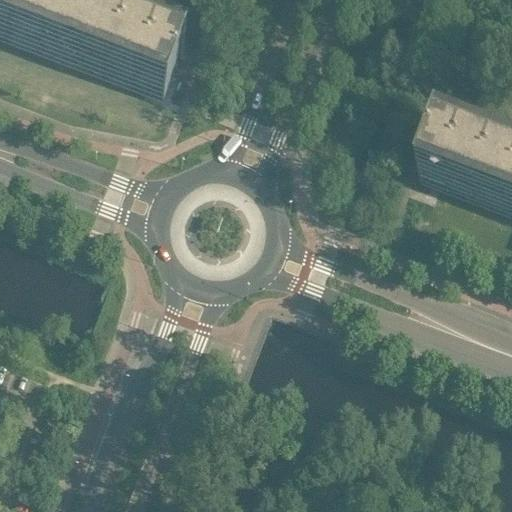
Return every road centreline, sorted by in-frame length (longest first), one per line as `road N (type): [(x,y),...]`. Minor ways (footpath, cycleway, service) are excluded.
road 1 (secondary): [(181,279),(94,511)]
road 2 (secondary): [(134,511),(215,293)]
road 3 (secondary): [(255,189),(328,0)]
road 4 (secondary): [(293,0),(219,177)]
road 5 (tertiary): [(261,275),(396,322),(437,325)]
road 6 (tertiary): [(437,325),(411,296),(277,242)]
road 7 (tertiary): [(172,199),(27,147),(0,145)]
road 8 (tertiary): [(0,162),(161,235)]
